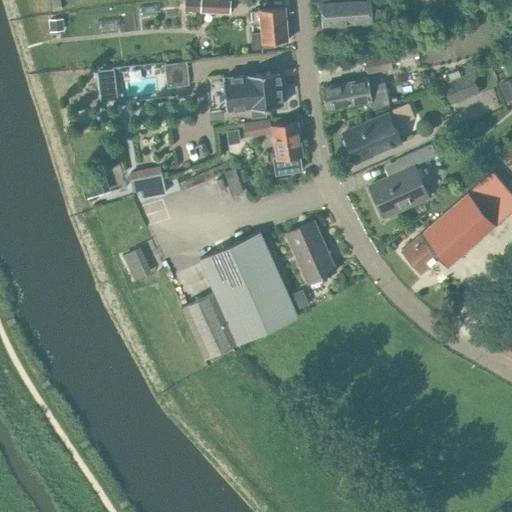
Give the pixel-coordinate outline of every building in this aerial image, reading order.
[(185,0),(185,11),(200,11),(200,0),(185,0)] [(200,0),(200,11),(200,12),(230,14),(230,0),(200,0)] [(323,26),(371,22),(369,0),(361,0),(321,3),(323,26)] [(259,9),(261,31),(250,31),(252,48),(264,47),(274,46),(273,42),(289,40),(286,7),(259,9)] [(50,20),(48,20),(49,31),(49,32),(64,31),(63,18),(50,20)] [(365,60),(368,73),(391,68),(390,62),(419,55),(417,46),(388,53),(388,55),(365,60)] [(189,85),(186,61),(164,64),(167,88),(189,85)] [(265,106),(282,104),(279,71),(247,74),(247,75),(223,77),(226,109),(250,107),(250,108),(251,108),(252,116),(265,115),(265,106)] [(442,84),(450,106),(481,93),(471,71),(442,84)] [(511,76),(498,83),(505,98),(511,94),(511,76)] [(367,79),(323,88),(328,110),(371,100),(373,108),(389,103),(388,101),(384,82),(369,88),(367,79)] [(414,116),(408,102),(393,109),(394,111),(389,113),(389,112),(343,133),(345,136),(343,141),(346,148),(351,149),(356,162),(402,141),(393,121),(398,119),(399,122),(414,116)] [(246,137),(273,133),(270,119),(244,124),(246,137)] [(272,126),(277,157),(273,158),(276,174),(301,170),(298,155),(302,155),(297,122),(272,126)] [(432,144),(393,161),(398,172),(370,185),(385,217),(430,196),(416,165),(437,155),(432,144)] [(232,195),(244,192),(236,168),(224,172),(232,195)] [(448,265),(495,224),(496,224),(511,210),(511,191),(493,170),(468,192),(401,250),(421,272),(434,261),(436,263),(442,258),(448,265)] [(162,171),(130,177),(133,191),(140,190),(142,198),(166,194),(162,171)] [(97,173),(79,180),(83,191),(86,198),(103,192),(102,187),(97,173)] [(309,283),(336,270),(314,220),(286,233),(309,283)] [(205,357),(238,342),(298,315),(260,231),(200,258),(215,291),(182,306),(205,357)] [(135,249),(123,255),(134,279),(146,274),(135,249)]
